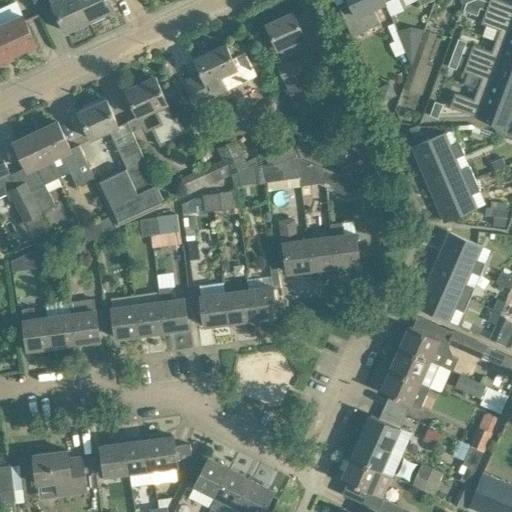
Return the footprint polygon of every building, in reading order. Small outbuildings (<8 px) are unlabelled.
[(90,20),(80,0),(51,0),(66,31),(90,20)] [(80,0),(90,20),(114,9),(110,0),(80,0)] [(386,2),(385,0),(349,0),(354,10),(343,15),(353,35),(368,29),(380,23),(373,7),(386,2)] [(480,8),(486,10),(489,2),(482,0),(473,0),(467,3),(480,8)] [(490,0),(489,2),(486,10),(511,19),(511,5),(498,0),(490,0)] [(477,16),(480,8),(467,3),(466,3),(463,11),(477,16)] [(500,31),(496,41),(511,46),(511,19),(486,10),(481,24),(500,31)] [(309,33),(304,35),(294,13),(268,25),(272,34),(268,36),(266,41),(270,48),(275,50),(279,48),(285,62),(278,65),(293,97),(316,86),(302,56),(317,49),(309,33)] [(23,15),(0,25),(13,55),(36,45),(23,15)] [(0,61),(13,55),(0,25),(0,61)] [(398,30),(411,64),(424,30),(411,26),(398,30)] [(403,88),(422,95),(432,66),(426,64),(436,35),(425,31),(411,69),(411,68),(403,88)] [(458,38),(453,52),(461,55),(466,41),(458,38)] [(473,45),(469,58),(511,74),(511,46),(496,41),(492,52),(473,45)] [(187,80),(196,98),(197,102),(227,88),(223,80),(239,72),(237,69),(238,69),(226,44),(195,59),(202,73),(187,80)] [(461,55),(453,52),(448,66),(456,69),(461,55)] [(482,79),(478,89),(511,101),(511,74),(469,58),(463,72),(482,79)] [(167,103),(155,77),(127,90),(141,121),(129,126),(132,132),(143,126),(146,132),(153,129),(160,145),(185,133),(177,115),(173,117),(167,104),(167,103)] [(389,82),(377,88),(383,100),(395,94),(389,82)] [(511,114),(511,101),(478,89),(474,100),(455,93),(450,107),(477,117),(507,128),(511,114)] [(125,222),(135,217),(165,204),(132,132),(129,126),(128,122),(119,126),(106,100),(79,112),(91,138),(109,130),(127,168),(97,183),(99,188),(112,216),(117,226),(125,222)] [(430,115),(438,118),(443,104),(435,101),(430,115)] [(94,191),(99,188),(97,183),(94,178),(79,145),(71,149),(58,122),(36,132),(49,160),(58,177),(70,172),(76,186),(89,180),(94,191)] [(486,129),(484,135),(493,139),(496,133),(489,130),(486,129)] [(62,186),(58,177),(49,160),(36,132),(14,142),(27,169),(19,173),(29,191),(40,214),(56,206),(49,191),(62,186)] [(444,133),(413,146),(423,172),(455,158),(465,154),(459,142),(450,146),(444,133)] [(294,143),(299,154),(300,156),(312,150),(307,138),(294,143)] [(223,160),(202,169),(208,184),(248,165),(241,148),(236,139),(217,148),(223,160)] [(301,187),(301,185),(297,157),(297,155),(299,154),(294,143),(286,147),(279,151),(282,161),(265,164),(268,182),(269,191),(301,187)] [(0,196),(0,181),(10,177),(8,171),(9,170),(0,151),(0,196),(0,197),(0,196)] [(371,155),(344,167),(382,183),(371,155)] [(318,183),(325,185),(331,170),(324,167),(297,157),(301,185),(318,183)] [(455,158),(423,172),(434,196),(475,178),(470,166),(460,170),(455,158)] [(257,183),(268,182),(265,164),(256,165),(256,167),(250,167),(251,180),(257,180),(257,183)] [(187,194),(208,184),(202,169),(180,179),(187,194)] [(331,170),(325,185),(349,195),(355,179),(331,170)] [(475,178),(434,196),(445,222),(477,208),(471,195),(480,191),(475,178)] [(235,190),(212,193),(214,210),(237,207),(235,190)] [(40,214),(29,191),(13,199),(24,222),(26,221),(40,214)] [(214,210),(212,193),(203,195),(205,212),(214,210)] [(149,219),(151,235),(153,248),(182,243),(177,214),(149,219)] [(37,242),(50,236),(41,218),(27,231),(37,242)] [(312,269),(308,239),(298,240),(295,218),(279,220),(282,243),(283,243),(288,272),(312,269)] [(143,236),(151,235),(149,219),(141,220),(143,236)] [(100,220),(91,221),(93,239),(103,237),(100,220)] [(93,239),(91,221),(84,222),(84,224),(74,226),(76,242),(93,239)] [(356,232),(332,236),(336,266),(360,262),(356,232)] [(450,232),(439,257),(470,271),(480,275),(485,263),(476,259),(481,245),(450,232)] [(332,236),(308,239),(312,269),(336,266),(332,236)] [(39,251),(41,267),(49,266),(49,269),(54,268),(52,249),(39,251)] [(33,268),(41,267),(39,251),(31,252),(33,268)] [(439,257),(428,281),(469,299),(475,287),(465,283),(470,271),(439,257)] [(497,281),(511,287),(511,285),(511,274),(501,270),(497,281)] [(248,279),(249,289),(253,319),(278,315),(273,285),(272,286),(271,275),(248,279)] [(469,299),(428,281),(417,307),(449,321),(454,307),(464,312),(469,299)] [(229,322),(225,292),(224,282),(200,285),(201,295),(201,296),(205,325),(229,322)] [(159,289),(159,292),(160,301),(164,331),(189,328),(185,298),(172,299),(170,287),(159,289)] [(249,289),(225,292),(229,322),(253,319),(249,289)] [(159,292),(136,295),(137,304),(141,334),(164,331),(160,301),(159,292)] [(137,304),(136,295),(111,298),(112,308),(116,338),(141,334),(137,304)] [(492,321),(502,323),(508,300),(498,297),(492,321)] [(94,298),(71,301),(72,313),(76,343),(101,340),(96,310),(94,298)] [(46,303),(48,317),(52,347),(76,343),(72,313),(71,301),(69,302),(69,300),(46,303)] [(48,317),(35,318),(33,307),(22,309),(28,350),(52,347),(48,317)] [(410,326),(400,348),(440,365),(446,352),(436,347),(440,339),(410,326)] [(449,343),(482,357),(491,361),(496,349),(454,331),(449,343)] [(400,348),(391,369),(430,387),(440,365),(400,348)] [(390,395),(411,404),(421,408),(430,387),(391,369),(381,391),(390,395)] [(456,386),(485,399),(491,387),(461,374),(456,386)] [(371,414),(361,436),(402,454),(411,432),(401,428),(380,418),(371,414)] [(483,451),(497,419),(485,414),(479,426),(478,426),(470,445),(483,451)] [(429,426),(424,438),(438,444),(443,432),(429,426)] [(174,436),(149,439),(153,469),(175,466),(176,470),(188,469),(192,459),(190,443),(175,445),(174,436)] [(361,436),(352,458),(393,476),(402,454),(361,436)] [(149,439),(126,442),(130,472),(153,469),(149,439)] [(483,451),(470,445),(459,440),(451,458),(453,459),(447,473),(463,480),(469,483),(483,451)] [(130,472),(126,442),(101,445),(105,475),(130,472)] [(34,454),(36,474),(38,484),(56,482),(58,495),(87,492),(85,476),(83,456),(81,456),(83,468),(71,469),(68,450),(34,454)] [(195,485),(217,496),(231,469),(209,458),(195,485)] [(393,476),(352,458),(342,480),(383,497),(393,476)] [(422,464),(417,475),(439,485),(444,473),(422,464)] [(15,501),(10,465),(0,466),(0,493),(1,493),(2,503),(15,501)] [(231,469),(217,496),(211,508),(218,511),(235,511),(238,507),(252,480),(231,469)] [(470,503),(481,509),(486,511),(511,511),(511,483),(484,471),(470,503)] [(263,511),(274,491),(252,480),(238,507),(248,511),(263,511)] [(469,483),(463,480),(453,504),(465,510),(475,487),(469,484),(469,483)] [(160,507),(159,508),(159,511),(167,511),(167,507),(173,497),(158,499),(160,507)]
